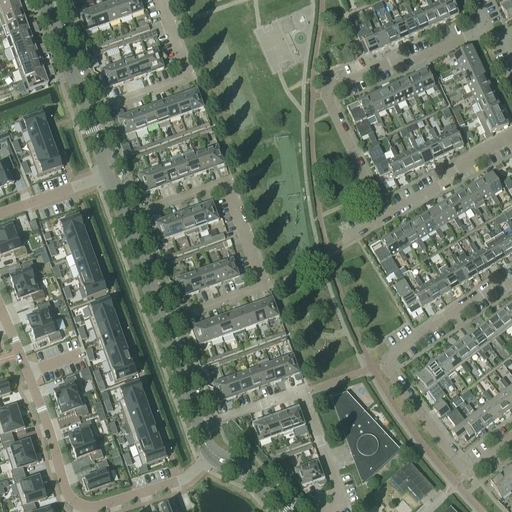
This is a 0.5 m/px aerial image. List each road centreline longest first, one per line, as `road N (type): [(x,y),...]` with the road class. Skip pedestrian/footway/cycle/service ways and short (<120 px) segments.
road 1 (residential): [(211,450),(177,480),(79,505),(66,490),(0,306)]
road 2 (residential): [(382,217),(327,93),(392,60),(484,32)]
road 3 (unclassified): [(458,462),(385,365),(415,335),(511,284)]
road 4 (residential): [(331,511),(342,503),(299,395),(198,427)]
road 5 (residential): [(163,322),(266,288),(224,185)]
road 6 (residential): [(87,114),(188,77),(159,0)]
road 7 (residential): [(382,217),(511,136)]
